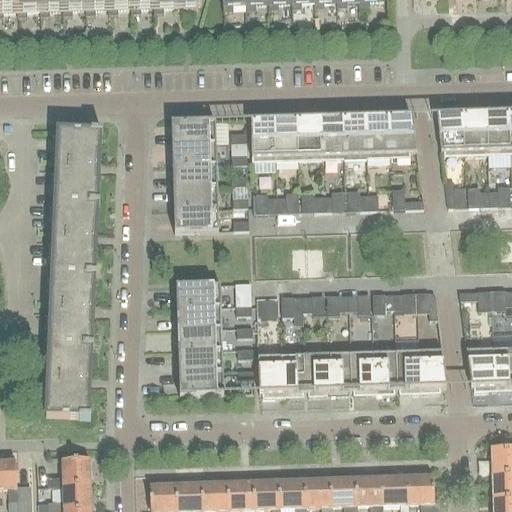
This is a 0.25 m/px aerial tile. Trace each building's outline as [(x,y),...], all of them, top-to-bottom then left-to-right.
[(0,0),(0,23),(3,23),(3,21),(17,20),(17,23),(26,22),(26,20),(39,19),(40,22),(49,22),(49,19),(62,19),(62,21),(72,21),(72,18),(85,18),(85,21),(95,20),(95,18),(108,17),(108,20),(118,20),(118,17),(131,17),(131,19),(141,19),(140,16),(153,16),(153,19),(163,18),(163,16),(198,15),(201,15),(200,6),(200,0),(0,0)] [(221,0),(222,10),(223,10),(223,16),(232,16),(232,10),(245,9),(245,16),(246,16),(245,0),(221,0)] [(268,0),(245,0),(246,16),(255,15),(255,9),(268,9),(268,15),(269,15),(268,0)] [(291,0),(268,0),(269,15),(278,15),(278,8),(291,8),(291,14),(292,14),(291,0)] [(314,0),(291,0),(292,14),(301,14),(301,8),(314,7),(314,14),(315,14),(314,0)] [(336,0),(314,0),(315,14),(324,13),(323,7),(336,7),(337,13),(336,0)] [(359,0),(336,0),(337,13),(346,13),(346,6),(359,6),(359,12),(360,12),(359,0)] [(383,0),(359,0),(360,12),(369,12),(369,6),(384,5),(383,0)] [(509,159),(508,117),(485,118),(486,160),(509,159)] [(435,119),(440,156),(443,156),(443,161),(463,160),(462,118),(435,119)] [(463,160),(486,160),(485,118),(462,118),(463,160)] [(416,157),(411,120),(387,121),(389,163),(409,162),(409,157),(416,157)] [(366,163),(365,121),(342,122),(343,164),(366,163)] [(366,163),(389,163),(387,121),(365,121),(366,163)] [(320,165),(343,164),(342,122),(319,123),(320,165)] [(275,166),(298,165),(296,123),(273,124),(275,166)] [(320,165),(319,123),(296,123),(298,165),(320,165)] [(275,166),(273,124),(250,125),(251,167),(275,166)] [(171,148),(171,150),(215,149),(214,126),(170,127),(171,138),(172,138),(173,148),(171,148)] [(100,137),(57,135),(54,206),(68,207),(82,208),(97,208),(100,137)] [(245,138),(229,139),(230,148),(245,148),(245,138)] [(171,162),(172,171),(216,170),(215,149),(171,150),(171,152),(173,152),(173,162),(171,162)] [(172,191),(172,193),(216,192),(216,170),(172,171),(172,181),(174,181),(174,191),(172,191)] [(246,181),(231,182),(231,191),(246,191),(246,181)] [(444,187),(447,213),(453,213),(453,186),(444,187)] [(173,205),(173,214),(217,213),(216,192),(172,193),(172,195),(174,195),(174,205),(173,205)] [(479,197),(479,212),(488,212),(488,197),(479,197)] [(488,212),(498,212),(497,197),(488,197),(488,212)] [(367,201),(367,216),(378,216),(377,200),(367,201)] [(358,201),(359,216),(367,216),(367,201),(358,201)] [(312,202),(313,217),(313,218),(322,217),(321,202),(312,202)] [(321,202),(322,217),(332,217),(331,202),(321,202)] [(247,203),(231,203),(232,213),(247,213),(247,203)] [(267,203),(267,218),(267,219),(276,219),(276,203),(267,203)] [(276,203),(276,219),(286,218),(286,203),(276,203)] [(68,207),(54,206),(51,278),(65,279),(79,279),(94,280),(97,208),(82,208),(68,207)] [(403,207),(404,214),(404,215),(423,214),(422,206),(403,207)] [(174,237),(218,236),(217,213),(173,214),(173,224),(175,224),(175,234),(174,234),(174,237)] [(232,236),(248,235),(247,225),(232,226),(232,236)] [(65,279),(51,278),(48,350),(62,350),(76,351),(91,351),(94,280),(79,279),(65,279)] [(220,312),(220,291),(219,289),(175,291),(175,294),(177,294),(177,304),(176,304),(176,313),(220,312)] [(235,299),(250,298),(250,289),(235,289),(235,299)] [(477,297),(458,298),(459,306),(478,305),(477,297)] [(428,325),(437,325),(434,298),(428,299),(428,325)] [(403,299),(393,300),(393,315),(403,315),(403,299)] [(393,315),(393,300),(384,300),(384,315),(393,315)] [(348,316),(347,301),(338,301),(338,317),(348,316)] [(357,301),(347,301),(348,316),(357,316),(357,301)] [(302,318),(302,302),(293,303),(281,303),(281,323),(293,323),(293,318),(302,318)] [(311,302),(302,302),(302,318),(312,317),(311,302)] [(251,311),(235,311),(235,321),(251,321),(251,311)] [(177,335),(221,334),(220,312),(176,313),(176,323),(178,323),(178,333),(177,333),(177,335)] [(251,333),(236,333),(236,343),(251,342),(251,333)] [(177,357),(221,355),(221,334),(177,335),(177,337),(178,337),(179,347),(177,347),(177,357)] [(45,421),(88,423),(91,351),(76,351),(62,350),(48,350),(45,421)] [(252,354),(236,354),(237,364),(252,364),(252,354)] [(511,354),(493,355),(494,396),(511,395),(511,354)] [(178,378),(222,377),(221,355),(177,357),(178,366),(179,366),(180,376),(178,376),(178,378)] [(494,396),(493,355),(466,355),(470,392),(473,392),(473,397),(494,396)] [(441,356),(418,357),(419,399),(440,398),(440,393),(446,393),(441,356)] [(395,357),(372,358),(374,400),(394,399),(394,394),(396,394),(395,357)] [(419,399),(418,357),(395,357),(396,394),(398,394),(399,399),(419,399)] [(374,400),(372,358),(349,359),(351,396),(353,396),(353,401),(374,400)] [(328,402),(326,359),(304,360),(305,397),(307,397),(307,402),(328,402)] [(349,359),(326,359),(328,402),(349,401),(348,396),(351,396),(349,359)] [(304,360),(281,361),(282,403),(303,402),(303,397),(305,397),(304,360)] [(281,361),(257,361),(259,398),(262,398),(262,404),(282,403),(281,361)] [(252,376),(237,376),(237,386),(252,386),(252,376)] [(179,401),(223,399),(222,377),(178,378),(178,380),(180,380),(180,390),(178,390),(179,401)] [(511,452),(491,454),(492,478),(511,477),(511,452)] [(62,491),(89,490),(89,464),(62,465),(62,482),(46,483),(47,494),(62,493),(62,491)] [(30,511),(30,492),(28,492),(16,492),(15,466),(0,466),(0,494),(8,494),(9,509),(8,509),(8,511),(30,511)] [(511,477),(492,478),(492,503),(511,502),(511,477)] [(433,481),(407,482),(408,509),(420,508),(419,511),(438,511),(438,507),(433,507),(433,481)] [(407,482),(381,483),(382,510),(400,509),(399,511),(407,511),(408,509),(407,482)] [(381,483),(355,484),(356,511),(369,510),(368,511),(382,511),(382,510),(381,483)] [(355,484),(329,485),(330,511),(343,511),(342,511),(356,511),(355,484)] [(305,511),(304,485),(278,486),(279,511),(305,511)] [(329,485),(304,485),(305,511),(318,511),(321,511),(330,511),(329,485)] [(279,511),(278,486),(252,487),(253,511),(279,511)] [(253,511),(252,487),(227,488),(227,511),(253,511)] [(227,511),(227,488),(201,489),(201,511),(227,511)] [(201,511),(201,489),(176,490),(176,511),(201,511)] [(42,508),(42,511),(90,511),(89,490),(62,491),(62,493),(63,507),(42,508)] [(149,511),(176,511),(176,490),(149,491),(149,511)] [(511,511),(511,502),(492,503),(492,511),(511,511)]
